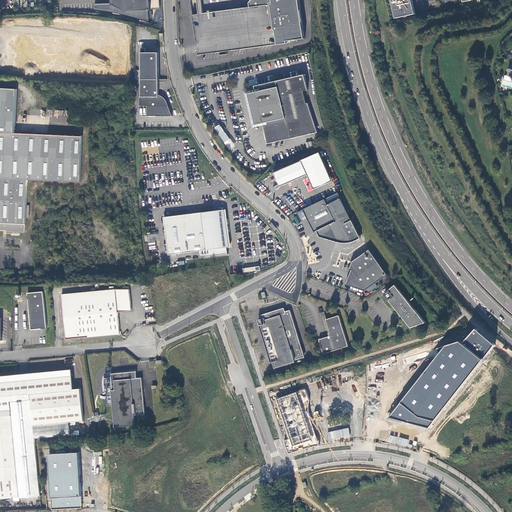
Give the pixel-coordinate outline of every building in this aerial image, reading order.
[(150,0),(112,0),(112,3),(112,5),(126,11),(149,10),(151,10),(150,0)] [(202,13),(192,14),(196,49),(197,54),(279,44),(286,43),(286,42),(290,42),(290,40),(304,38),(299,0),(250,0),(249,2),(249,7),(202,13)] [(392,0),(397,19),(416,14),(413,0),(392,0)] [(112,5),(112,3),(95,4),(95,10),(107,11),(120,13),(149,21),(149,10),(126,11),(112,5)] [(142,53),(142,80),(159,80),(159,53),(146,53),(142,53)] [(307,103),(304,90),(308,89),(305,74),(255,85),(256,91),(251,92),(254,105),(251,106),(252,111),(255,110),(258,123),(263,123),(264,126),(267,143),(318,132),(308,102),(307,103)] [(160,95),(159,80),(142,80),(142,97),(140,97),(141,106),(148,106),(148,116),(173,116),(167,102),(166,99),(164,97),(162,96),(160,95)] [(17,89),(0,87),(0,229),(7,230),(7,231),(26,232),(28,179),(80,182),(82,136),(16,133),(17,89)] [(229,150),(235,146),(219,124),(214,128),(229,150)] [(332,181),(320,152),(302,159),(302,161),(274,172),(275,174),(280,186),(308,175),(314,189),(332,181)] [(360,237),(350,216),(341,198),(328,204),(325,198),(303,209),(312,226),(314,232),(317,231),(320,236),(338,242),(338,241),(340,242),(343,242),(346,242),(348,242),(351,241),(353,241),(356,240),(358,239),(360,237)] [(213,210),(164,216),(169,254),(199,250),(200,257),(228,253),(227,247),(228,247),(223,209),(218,210),(218,209),(216,209),(213,209),(213,210)] [(387,275),(369,249),(351,261),(349,269),(350,271),(346,284),(364,291),(387,275)] [(388,289),(383,294),(384,295),(399,313),(402,318),(410,327),(425,322),(394,285),(390,288),(391,290),(389,291),(388,289)] [(116,289),(63,294),(66,339),(120,334),(118,312),(131,311),(129,289),(116,289)] [(46,328),(43,292),(27,293),(30,330),(46,328)] [(301,344),(290,309),(285,311),(283,311),(280,310),(278,311),(277,309),(270,311),(260,314),(261,318),(258,319),(260,325),(261,325),(273,364),(277,363),(278,367),(295,362),(294,359),(303,356),(302,353),(303,352),(302,347),(300,348),(299,344),(301,344)] [(348,346),(339,315),(327,319),(325,319),(329,332),(328,332),(329,336),(319,339),(323,353),(348,346)] [(430,428),(496,344),(477,329),(461,345),(459,343),(445,347),(424,373),(389,418),(430,428)] [(71,369),(0,376),(0,416),(12,416),(11,402),(31,400),(31,393),(36,393),(73,389),(71,369)] [(129,372),(111,373),(113,390),(111,391),(114,419),(117,419),(118,427),(136,425),(135,415),(143,415),(143,411),(145,411),(144,405),(142,405),(142,401),(144,401),(142,378),(137,378),(134,378),(134,375),(133,374),(129,374),(129,372)] [(73,389),(36,393),(31,393),(31,400),(11,402),(12,416),(0,416),(0,499),(13,498),(13,502),(18,501),(18,498),(39,496),(34,438),(33,426),(68,422),(83,420),(80,388),(73,389)] [(306,389),(275,400),(289,439),(284,441),(288,452),(318,443),(308,414),(308,406),(310,401),(306,389)] [(211,456),(216,471),(223,469),(230,487),(257,469),(235,401),(201,413),(208,434),(203,436),(206,451),(212,449),(214,455),(211,456)] [(68,422),(33,426),(34,438),(69,435),(68,422)] [(485,425),(466,432),(469,442),(489,436),(485,425)] [(348,428),(327,432),(329,440),(350,435),(348,428)] [(390,443),(407,445),(408,439),(391,436),(390,443)] [(83,508),(79,453),(48,454),(51,509),(83,508)] [(194,511),(188,486),(177,487),(132,473),(125,476),(116,506),(134,511),(194,511)]
